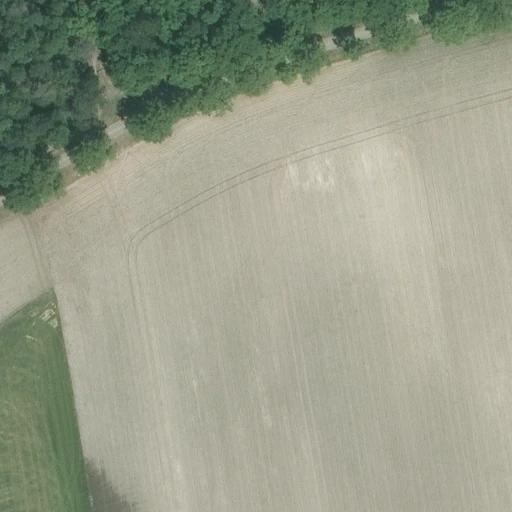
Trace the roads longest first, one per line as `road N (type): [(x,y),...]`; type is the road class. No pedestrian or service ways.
road 1 (unclassified): [(0,197),(222,76),(475,0)]
road 2 (track): [(126,122),(100,0)]
